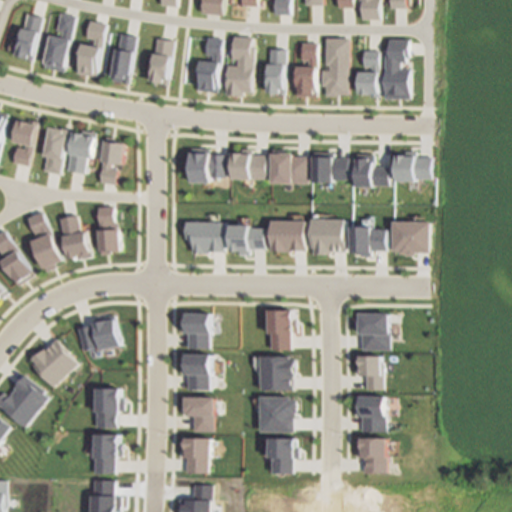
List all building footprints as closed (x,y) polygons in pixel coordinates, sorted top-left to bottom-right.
[(227,0),(226,14),(205,12),(206,0),(227,0)] [(292,0),(292,14),(277,13),(277,0),(292,0)] [(361,0),(362,7),(364,8),(365,18),(382,18),(382,0),(361,0)] [(31,12),(47,16),(37,60),(22,56),(23,54),(20,54),(31,12)] [(64,12),(80,16),(69,66),(68,66),(68,70),(48,66),(55,33),(64,35),(66,30),(61,29),(64,12)] [(94,20),(111,23),(101,76),(81,72),(87,43),(98,44),(99,38),(91,36),(94,20)] [(125,33),(140,35),(133,83),(116,80),(121,48),(122,48),(125,33)] [(236,34),(254,36),(253,46),(257,46),(254,91),(243,90),(243,94),(228,93),(230,64),(239,64),(239,58),(235,57),(236,34)] [(160,37),(178,40),(172,83),(157,82),(157,80),(154,80),(160,37)] [(210,37),(225,38),(221,92),(201,89),(203,59),(215,60),(215,54),(208,53),(210,37)] [(327,37),(351,37),(350,93),(341,93),(341,95),(328,94),(328,85),(324,84),(324,69),(331,69),(331,64),(327,63),(327,37)] [(392,38),(411,38),(412,56),(408,56),(409,61),(403,61),(403,67),(413,67),(413,97),(387,97),(387,49),(392,49),(392,38)] [(304,42),(319,42),(319,96),(298,95),(299,65),(310,65),(310,59),(303,59),(304,42)] [(272,48),(272,62),(270,62),(269,90),(272,91),(272,92),(287,93),(288,48),(272,48)] [(366,49),(381,50),(382,95),(371,95),(372,91),(361,91),(361,70),(373,69),(373,65),(366,65),(366,49)] [(0,110),(10,113),(0,153),(0,110)] [(15,161),(31,165),(40,123),(21,118),(17,139),(28,142),(27,148),(19,146),(15,161)] [(53,125),(67,128),(66,131),(71,133),(66,158),(64,157),(61,173),(46,169),(49,155),(47,155),(53,125)] [(76,130),(69,169),(87,172),(89,155),(95,156),(99,131),(84,129),(84,131),(76,130)] [(108,135),(102,181),(117,184),(119,168),(112,166),(113,161),(125,163),(128,141),(117,140),(118,137),(108,135)] [(228,153),(228,176),(212,176),(212,181),(192,181),(193,151),(194,151),(194,147),(212,147),(211,151),(213,151),(213,153),(228,153)] [(311,155),(311,182),(273,181),(274,152),(275,152),(275,149),(286,148),(286,151),(295,151),(296,155),(311,155)] [(433,177),(433,156),(418,155),(417,151),(407,150),(407,153),(398,153),(397,179),(418,180),(418,178),(433,177)] [(268,153),(268,178),(234,177),(234,151),(254,152),(254,153),(268,153)] [(316,151),(316,180),(336,181),(336,178),(351,179),(351,157),(336,156),(336,151),(316,151)] [(391,184),(391,166),(376,166),(376,153),(359,153),(359,174),(357,174),(357,186),(377,185),(376,184),(391,184)] [(122,249),(111,250),(111,253),(102,253),(100,206),(115,205),(116,220),(118,221),(118,227),(121,228),(122,249)] [(30,217),(44,211),(53,232),(54,231),(66,259),(56,263),(57,266),(47,270),(35,239),(44,235),(42,230),(37,232),(30,217)] [(62,217),(70,256),(77,255),(78,258),(93,256),(88,230),(82,231),(78,214),(62,217)] [(315,217),(315,246),(317,246),(317,252),(330,253),(329,250),(350,251),(351,218),(315,217)] [(274,218),(274,249),(309,250),(310,219),(274,218)] [(396,219),(434,220),(433,252),(419,250),(419,254),(410,254),(410,251),(403,251),(403,249),(396,249),(396,219)] [(188,220),(187,237),(191,237),(190,242),(194,242),(194,252),(226,253),(226,221),(188,220)] [(233,222),(233,249),(242,249),(242,253),(252,254),(252,249),(267,249),(268,227),(252,226),(252,223),(233,222)] [(356,224),(355,251),(364,250),(364,254),(376,254),(376,250),(391,250),(391,229),(377,228),(377,224),(356,224)] [(20,285),(37,274),(6,229),(0,233),(0,247),(3,252),(10,249),(13,254),(4,259),(20,285)] [(0,296),(8,289),(0,280),(0,296)] [(272,348),(271,332),(271,308),(296,308),(296,318),(299,318),(299,331),(295,331),(295,333),(292,333),(292,348),(272,348)] [(182,312),(211,311),(212,332),(209,332),(209,348),(187,347),(187,332),(182,332),(182,312)] [(363,349),(392,349),(392,312),(362,311),(362,312),(359,312),(359,323),(362,323),(361,333),(363,333),(363,349)] [(78,327),(94,323),(94,321),(105,319),(105,316),(115,314),(121,344),(100,348),(100,346),(83,350),(78,327)] [(53,385),(33,364),(36,362),(31,358),(35,354),(37,354),(57,338),(78,363),(53,385)] [(186,388),(207,389),(207,374),(211,373),(211,353),(185,352),(185,362),(181,362),(181,373),(186,373),(186,388)] [(260,389),(293,389),(293,375),(295,375),(295,370),(296,370),(296,358),(289,358),(289,355),(261,354),(260,389)] [(384,389),(366,388),(366,374),(361,374),(361,373),(356,373),(356,364),(360,364),(360,354),(382,355),(382,373),(384,373),(384,389)] [(0,404),(0,396),(4,391),(9,395),(16,387),(15,386),(25,374),(45,390),(43,392),(48,397),(25,426),(9,414),(11,413),(0,404)] [(97,386),(120,387),(120,396),(123,396),(124,410),(120,410),(119,411),(116,411),(116,426),(96,426),(97,386)] [(192,423),(192,430),(212,430),(212,415),(213,415),(214,396),(184,395),(183,407),(182,407),(182,414),(191,415),(192,423)] [(259,395),(259,430),(293,431),(293,417),(294,417),(295,411),(296,411),(296,398),(290,398),(290,395),(259,395)] [(361,431),(385,431),(385,395),(359,395),(355,395),(355,415),(361,415),(361,431)] [(0,416),(11,425),(2,437),(4,439),(0,443),(0,416)] [(97,433),(120,432),(119,442),(123,442),(123,456),(116,456),(116,472),(96,472),(97,433)] [(184,436),(184,446),(180,446),(180,456),(186,456),(185,472),(207,472),(207,456),(210,456),(210,436),(184,436)] [(363,472),(386,472),(386,436),(359,436),(360,445),(356,446),(356,456),(363,457),(363,472)] [(270,437),(269,456),(272,456),(272,472),(293,472),(293,457),(299,457),(299,446),(295,446),(296,437),(270,437)]
